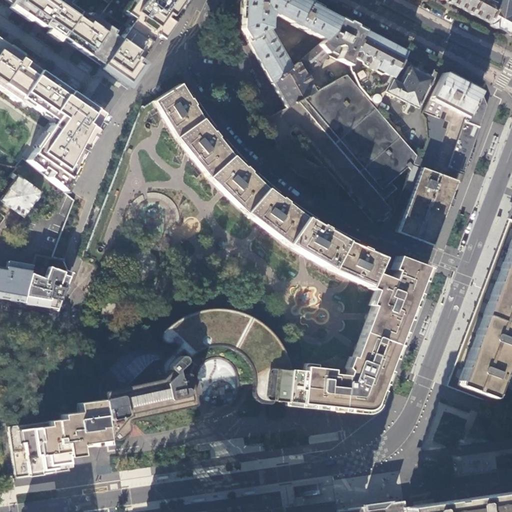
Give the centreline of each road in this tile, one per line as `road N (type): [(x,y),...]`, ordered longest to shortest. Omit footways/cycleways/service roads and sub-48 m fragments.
road 1 (residential): [(94,500),(377,454),(409,418),(467,267)]
road 2 (residential): [(467,267),(347,218),(263,159),(213,102),(194,57),(214,0)]
road 3 (primary): [(353,0),(511,82)]
road 4 (primary): [(511,63),(388,0)]
